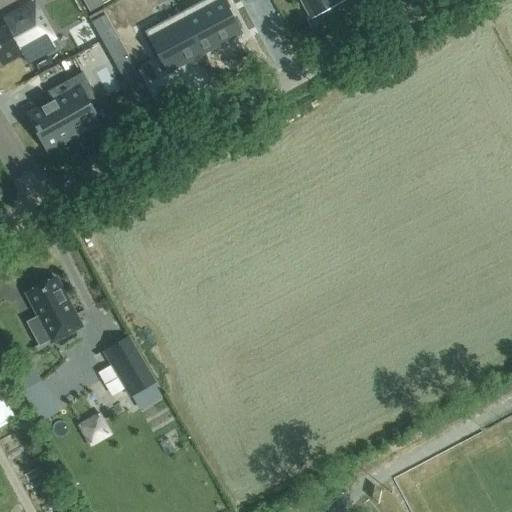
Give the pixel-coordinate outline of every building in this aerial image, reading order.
[(236,0),(204,0),(182,12),(204,54),(252,29),(236,0)] [(300,0),(310,17),(341,0),(300,0)] [(46,24),(34,3),(4,20),(5,22),(0,24),(0,60),(1,63),(21,52),(27,62),(53,48),(50,42),(41,27),(46,24)] [(100,40),(125,85),(140,77),(101,8),(87,16),(100,40)] [(180,12),(134,36),(156,78),(202,53),(180,12)] [(95,121),(87,107),(98,101),(81,72),(56,86),(57,86),(48,91),(50,94),(50,95),(53,100),(53,101),(30,114),(36,125),(34,126),(37,132),(39,131),(48,147),(95,121)] [(73,315),(53,278),(27,292),(39,315),(27,322),(39,344),(51,338),(52,340),(66,332),(61,322),(73,315)] [(0,356),(8,352),(0,337),(0,356)] [(153,382),(126,337),(104,350),(130,395),(153,382)] [(0,426),(15,417),(0,389),(0,426)]
